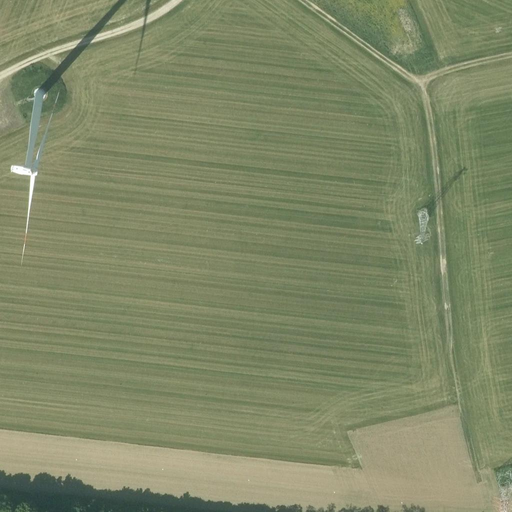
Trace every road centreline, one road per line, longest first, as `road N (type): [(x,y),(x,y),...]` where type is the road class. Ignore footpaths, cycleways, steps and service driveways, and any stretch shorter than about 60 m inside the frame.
road 1 (track): [(473,457),(455,369),(439,189)]
road 2 (track): [(511,51),(428,76),(439,189)]
road 3 (track): [(0,74),(173,0)]
road 4 (track): [(311,0),(425,87)]
